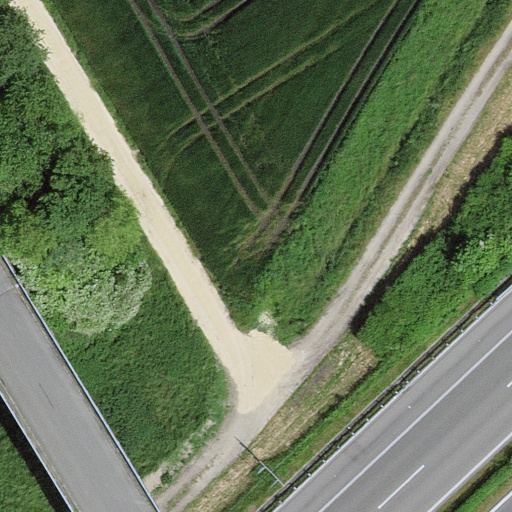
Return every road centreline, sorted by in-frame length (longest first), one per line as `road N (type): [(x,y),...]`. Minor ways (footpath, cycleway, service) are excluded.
road 1 (track): [(511,42),(384,251),(312,348),(159,511)]
road 2 (track): [(265,404),(21,0)]
road 3 (unclassified): [(115,511),(0,322)]
road 4 (motorway): [(511,382),(374,511)]
